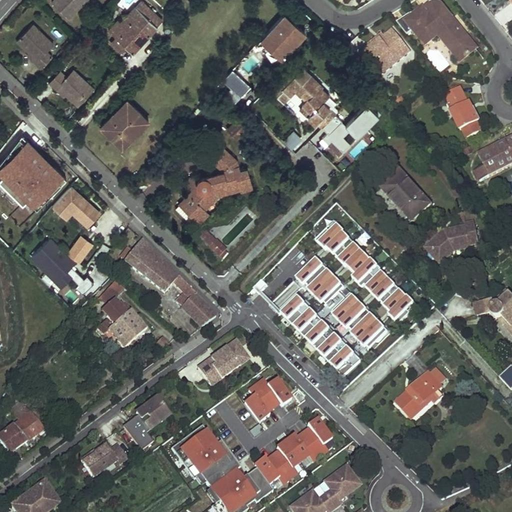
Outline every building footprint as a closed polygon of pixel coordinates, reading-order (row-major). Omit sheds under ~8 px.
[(52,0),(50,2),(67,19),(85,0),(52,0)] [(153,0),(163,9),(171,0),(153,0)] [(162,21),(140,1),(136,6),(121,22),(118,20),(109,30),(114,35),(126,46),(133,52),(157,26),(162,21)] [(458,21),(444,4),(443,3),(441,2),(440,2),(439,2),(438,1),(436,1),(435,1),(434,1),(433,2),(432,2),(430,3),(432,5),(425,11),(423,8),(410,18),(408,16),(398,24),(409,37),(415,32),(426,46),(435,39),(433,37),(436,34),(440,31),(467,64),(480,54),(455,23),(458,21)] [(285,12),(257,43),(267,51),(271,46),(283,57),(306,32),(285,12)] [(482,52),(458,21),(455,23),(480,54),(482,52)] [(34,23),(18,40),(38,60),(36,62),(42,68),(54,56),(48,51),(55,43),(34,23)] [(380,77),(411,52),(393,30),(385,37),(370,49),(367,46),(366,45),(359,51),(380,77)] [(467,64),(440,31),(436,34),(463,67),(467,64)] [(340,38),(343,42),(348,37),(345,33),(340,38)] [(367,46),(370,49),(385,37),(382,34),(367,46)] [(122,51),(126,46),(114,35),(110,40),(122,51)] [(36,62),(38,60),(29,52),(27,54),(36,62)] [(296,86),(302,92),(304,90),(309,95),(304,102),(311,109),(308,112),(316,120),(317,119),(331,105),(324,98),(327,95),(320,87),(324,83),(311,69),(304,62),(296,70),(294,68),(275,89),(284,98),(296,86)] [(71,66),(59,78),(66,85),(68,82),(77,91),(89,102),(105,85),(84,65),(77,72),(71,66)] [(242,96),(252,85),(234,68),(224,79),(242,96)] [(68,82),(66,85),(75,93),(77,91),(68,82)] [(469,105),(461,89),(446,96),(450,105),(448,106),(460,132),(463,131),(467,140),(482,133),(477,124),(480,122),(474,110),(472,111),(469,105)] [(248,107),(260,97),(254,90),(242,101),(248,107)] [(351,106),(341,96),(331,105),(317,119),(328,130),(351,106)] [(150,118),(128,97),(102,125),(124,146),(150,118)] [(229,129),(239,139),(251,128),(240,117),(229,129)] [(293,131),(283,144),(292,151),(302,138),(293,131)] [(350,145),(356,141),(351,132),(345,135),(350,145)] [(511,132),(490,143),(493,148),(511,138),(511,132)] [(475,172),(480,182),(511,166),(511,138),(493,148),(478,156),(484,168),(475,172)] [(180,205),(201,225),(208,217),(211,219),(222,207),(218,197),(240,188),(241,191),(251,187),(245,170),(241,171),(238,161),(217,141),(206,152),(225,171),(225,173),(209,179),(207,179),(203,178),(201,179),(200,179),(199,180),(198,181),(198,182),(197,184),(197,185),(197,187),(193,191),(180,205)] [(384,185),(414,217),(432,200),(401,167),(384,185)] [(34,178),(24,168),(4,189),(29,215),(43,201),(27,185),(34,178)] [(203,178),(189,178),(188,187),(193,191),(197,187),(197,185),(197,184),(198,182),(198,181),(199,180),(200,179),(201,179),(203,178)] [(51,207),(67,221),(71,216),(87,229),(101,212),(70,185),(51,207)] [(326,251),(327,250),(328,249),(335,256),(339,260),(346,267),(355,276),(352,279),(362,289),(365,286),(367,288),(381,302),(385,306),(392,313),(390,314),(389,316),(398,326),(418,307),(408,297),(407,298),(380,271),(381,270),(371,260),(371,261),(344,234),(345,233),(335,223),(316,241),(326,251)] [(475,226),(425,238),(431,262),(480,250),(475,226)] [(94,245),(80,235),(67,254),(80,263),(94,245)] [(204,240),(217,252),(221,247),(208,235),(205,238),(204,240)] [(49,237),(28,259),(76,304),(93,286),(72,266),(76,263),(49,237)] [(194,296),(197,294),(142,239),(132,252),(125,262),(164,294),(174,285),(183,295),(176,303),(183,307),(194,296)] [(217,252),(225,260),(229,255),(221,247),(217,252)] [(127,248),(119,257),(125,262),(132,252),(127,248)] [(339,294),(341,292),(344,288),(316,260),(298,277),(306,285),(310,289),(324,303),(330,309),(334,305),(331,301),(339,294)] [(345,268),(346,267),(339,260),(338,261),(345,268)] [(304,287),(306,285),(298,277),(296,279),(304,287)] [(126,293),(114,282),(110,287),(116,293),(121,298),(126,293)] [(489,308),(490,311),(491,313),(492,314),(493,314),(494,315),(496,315),(498,316),(501,313),(511,324),(511,291),(506,286),(495,296),(493,297),(492,297),(491,296),(491,294),(473,298),(475,310),(489,308)] [(116,293),(110,287),(96,301),(102,307),(109,300),(116,293)] [(380,303),(381,302),(367,288),(366,289),(380,303)] [(322,305),(324,303),(310,289),(307,291),(322,305)] [(347,291),(344,295),(341,297),(345,300),(333,312),(335,314),(349,329),(353,332),(367,347),(370,349),(388,332),(347,291)] [(121,298),(116,293),(109,300),(114,305),(121,298)] [(203,329),(215,318),(194,296),(183,307),(182,309),(203,329)] [(361,362),(298,297),(281,314),(343,378),(361,362)] [(147,330),(125,305),(124,306),(121,303),(112,312),(114,314),(102,326),(97,331),(103,338),(104,337),(108,333),(116,342),(124,350),(147,330)] [(498,316),(511,330),(511,324),(501,313),(498,316)] [(347,331),(349,329),(335,314),(333,316),(347,331)] [(365,349),(367,347),(353,332),(351,335),(365,349)] [(116,342),(108,333),(104,337),(112,346),(116,342)] [(169,346),(162,339),(157,344),(163,351),(169,346)] [(237,342),(199,370),(213,388),(251,361),(237,342)] [(435,366),(429,371),(439,381),(445,375),(435,366)] [(511,391),(511,366),(499,377),(511,391)] [(396,401),(413,417),(431,399),(429,397),(436,391),(442,384),(439,381),(429,371),(428,370),(396,401)] [(247,403),(262,424),(271,416),(269,414),(281,404),(284,407),(293,400),(279,380),(270,385),(266,380),(251,391),(255,397),(247,403)] [(431,399),(435,403),(442,397),(436,391),(429,397),(431,399)] [(0,442),(9,454),(44,429),(19,399),(7,409),(20,421),(0,436),(0,442)] [(157,400),(137,415),(139,417),(151,433),(171,418),(157,400)] [(139,417),(136,420),(147,435),(151,433),(139,417)] [(136,420),(124,428),(143,453),(154,444),(147,435),(136,420)] [(204,425),(173,448),(195,479),(201,475),(222,504),(214,509),(216,511),(245,511),(250,509),(248,506),(256,500),(258,503),(275,491),(271,486),(279,480),(284,486),(299,474),(295,469),(310,458),(314,463),(330,452),(325,446),(334,440),(319,420),(309,427),(311,429),(299,438),(296,436),(278,449),(280,452),(267,461),(265,458),(256,465),(258,469),(247,476),(219,438),(215,441),(204,425)] [(107,446),(96,454),(97,455),(84,464),(95,479),(118,463),(120,466),(128,460),(119,447),(111,452),(107,446)] [(95,452),(82,461),(84,464),(97,455),(96,454),(95,452)] [(359,486),(345,467),(323,483),(328,491),(322,496),(333,509),(339,505),(338,502),(359,486)] [(45,483),(13,507),(16,511),(50,511),(61,505),(45,483)] [(329,511),(333,509),(322,496),(317,500),(311,492),(289,509),(290,511),(324,511),(329,511)]
